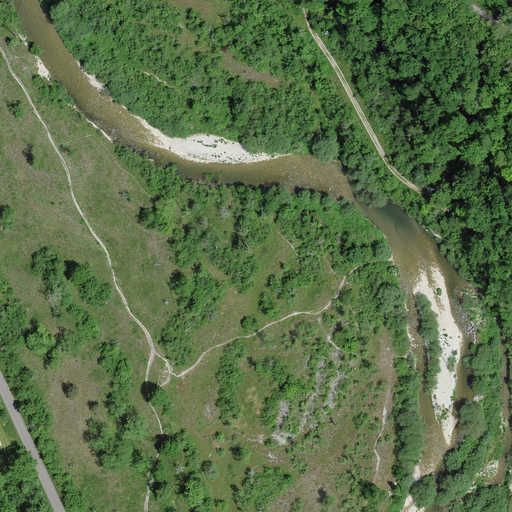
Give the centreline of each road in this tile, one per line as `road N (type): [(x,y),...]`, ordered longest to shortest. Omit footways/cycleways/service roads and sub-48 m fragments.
road 1 (track): [(303,0),(390,165),(511,267)]
road 2 (unclassified): [(60,511),(0,379)]
